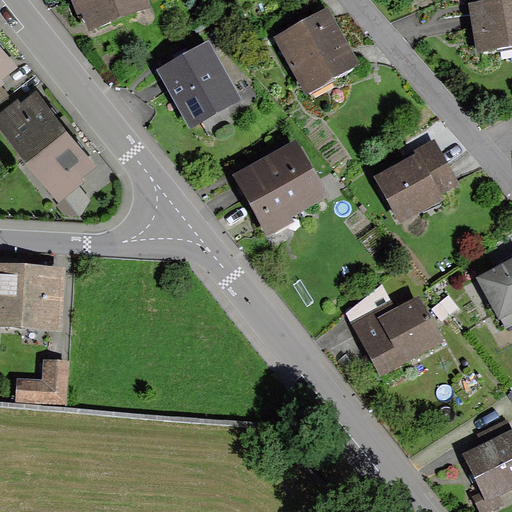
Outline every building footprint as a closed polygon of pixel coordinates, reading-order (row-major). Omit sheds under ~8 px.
[(66,0),(77,27),(85,24),(92,43),(150,21),(141,0),(66,0)] [(511,4),(468,12),(477,63),(511,56),(511,4)] [(328,19),(274,48),(305,106),(360,76),(328,19)] [(5,85),(2,82),(18,70),(0,47),(0,100),(7,95),(1,88),(5,85)] [(208,52),(157,80),(191,141),(242,113),(208,52)] [(12,102),(7,95),(0,100),(0,132),(23,162),(64,129),(34,91),(18,103),(15,99),(12,102)] [(79,215),(64,197),(82,183),(79,180),(94,168),(64,129),(23,162),(65,214),(79,215)] [(413,156),(418,163),(373,187),(399,233),(443,209),(439,201),(459,190),(434,144),(413,156)] [(231,185),(266,248),(294,233),(291,227),(327,207),(295,150),(231,185)] [(511,269),(476,289),(499,332),(503,329),(506,335),(511,332),(511,269)] [(63,277),(0,274),(0,341),(60,344),(63,277)] [(350,328),(379,385),(444,352),(420,305),(397,317),(392,307),(350,328)] [(69,362),(42,361),(42,381),(15,380),(14,406),(67,408),(69,362)] [(511,497),(511,434),(506,424),(475,439),(482,453),(461,464),(478,499),(471,502),(476,511),(499,511),(509,507),(506,501),(511,497)]
